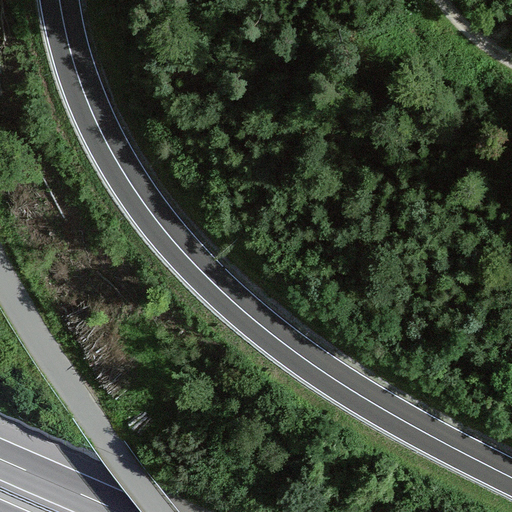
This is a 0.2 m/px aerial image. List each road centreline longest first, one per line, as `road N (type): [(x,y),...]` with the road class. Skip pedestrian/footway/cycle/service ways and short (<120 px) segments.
road 1 (primary): [(511,475),(352,391),(234,302),(174,242),(91,115),(59,0)]
road 2 (unclassified): [(161,511),(0,270)]
road 3 (motorway): [(114,511),(0,461)]
